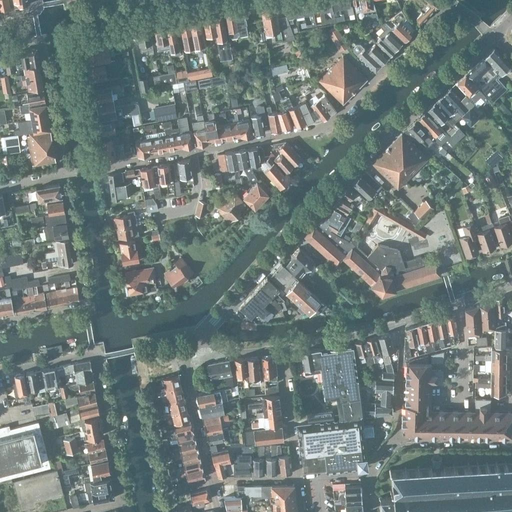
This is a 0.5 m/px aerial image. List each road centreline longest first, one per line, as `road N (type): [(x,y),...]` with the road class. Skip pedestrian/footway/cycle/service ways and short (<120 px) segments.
road 1 (residential): [(205,334),(360,166),(493,38)]
road 2 (residential): [(99,170),(333,122),(452,4)]
road 3 (residential): [(99,170),(75,33),(260,0)]
road 4 (residential): [(0,319),(84,304),(63,175)]
road 5 (residential): [(205,334),(183,360),(213,482)]
road 6 (residential): [(121,501),(92,352)]
road 7 (residential): [(63,175),(38,43)]
road 8 (residential): [(299,479),(285,349)]
road 9 (residential): [(458,305),(464,400),(434,399)]
